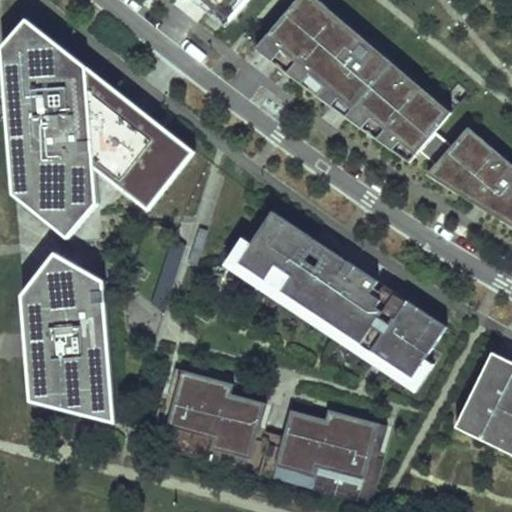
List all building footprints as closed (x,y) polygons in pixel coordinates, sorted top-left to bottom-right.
[(204,0),(233,23),(252,0),(204,0)] [(329,8),(320,0),(300,0),(259,49),(402,154),(511,222),(511,171),(482,146),(486,141),(471,128),(455,147),(438,132),(445,124),(429,111),(434,105),(420,93),(415,99),(401,87),(406,81),(364,45),(358,51),(343,38),(349,32),(325,13),(329,8)] [(454,113),(329,8),(325,13),(349,32),(343,38),(358,51),(364,45),(406,81),(401,87),(415,99),(420,93),(434,105),(429,111),(445,124),(454,113)] [(18,194),(78,241),(105,171),(158,214),(206,155),(147,109),(96,70),(49,33),(34,22),(7,57),(11,99),(9,100),(18,194)] [(511,162),(486,141),(482,146),(511,171),(511,162)] [(300,229),(274,211),(252,244),(244,239),(240,245),(248,251),(240,262),(260,276),(255,284),(261,289),(267,280),(343,331),(337,339),(344,344),(349,335),(373,351),(367,359),(389,373),(394,365),(414,378),(422,366),(431,372),(435,366),(427,360),(449,327),(413,303),(402,320),(399,318),(394,325),(374,311),(379,304),(368,297),(379,281),(348,260),(335,279),(295,253),(287,266),(279,261),(300,229)] [(348,260),(300,229),(279,261),(287,266),(295,253),(335,279),(348,260)] [(248,251),(240,245),(227,266),(255,284),(260,276),(240,262),(248,251)] [(110,283),(60,253),(27,296),(37,403),(122,424),(110,283)] [(343,331),(267,280),(261,289),(337,339),(343,331)] [(413,303),(379,281),(368,297),(379,304),(374,311),(394,325),(399,318),(402,320),(413,303)] [(349,335),(344,344),(367,359),(373,351),(349,335)] [(511,363),(492,354),(457,427),(511,453),(511,363)] [(431,372),(422,366),(414,378),(394,365),(389,373),(417,392),(431,372)] [(184,370),(177,368),(170,393),(164,392),(154,432),(166,436),(184,370)] [(235,384),(184,370),(168,426),(215,439),(212,449),(253,460),(268,403),(232,394),(235,384)] [(382,424),(331,410),(328,420),(293,410),(278,466),(318,477),(320,467),(367,480),(382,424)] [(77,418),(71,439),(93,446),(98,424),(77,418)] [(389,426),(382,424),(367,480),(320,467),(314,489),(370,505),(376,494),(387,452),(382,451),(389,426)] [(215,439),(168,426),(166,436),(172,450),(209,461),(215,439)] [(273,433),(261,430),(249,472),(262,475),(273,433)] [(286,437),(273,433),(262,475),(274,478),(286,437)] [(253,460),(212,449),(209,461),(249,472),(253,460)] [(318,477),(278,466),(274,478),(314,489),(318,477)]
